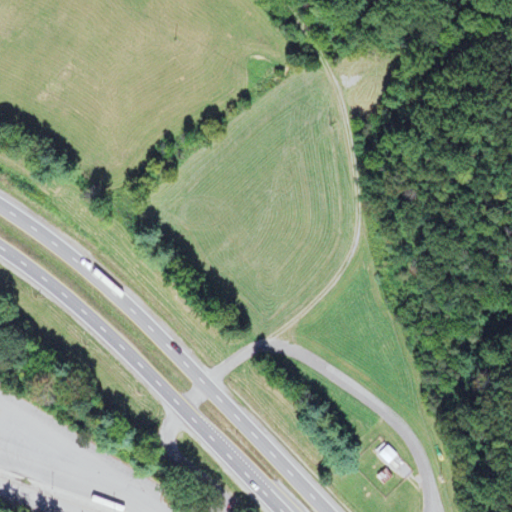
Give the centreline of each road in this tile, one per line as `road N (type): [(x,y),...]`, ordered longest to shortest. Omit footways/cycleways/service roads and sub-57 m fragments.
road 1 (trunk): [(329,511),(99,278),(0,206)]
road 2 (trunk): [(0,247),(119,345),(282,511)]
